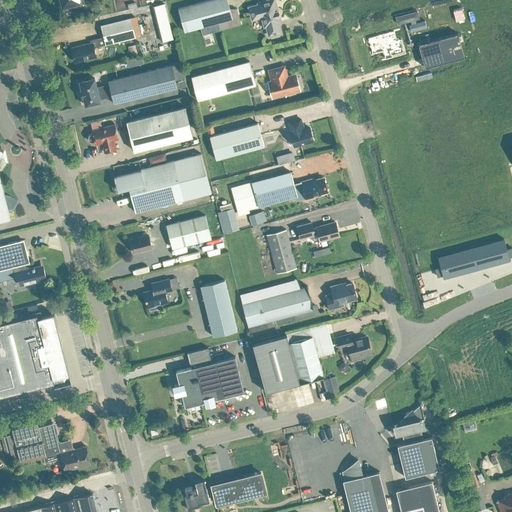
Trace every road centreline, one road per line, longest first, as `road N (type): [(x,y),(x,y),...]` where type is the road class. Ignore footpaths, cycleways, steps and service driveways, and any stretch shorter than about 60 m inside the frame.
road 1 (tertiary): [(133,459),(21,0)]
road 2 (unclassified): [(413,343),(397,321),(309,0)]
road 3 (unclassified): [(133,459),(339,406),(413,343)]
